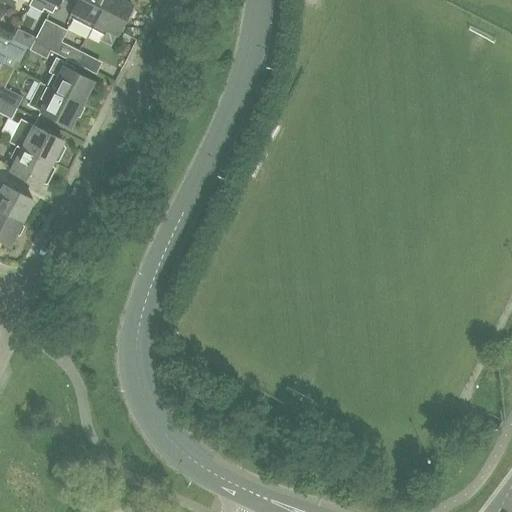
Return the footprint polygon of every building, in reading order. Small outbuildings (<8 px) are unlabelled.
[(58,0),(37,0),(45,4),(43,8),(52,13),(57,3),(58,0)] [(91,27),(104,0),(76,0),(69,16),(91,27)] [(110,46),(116,33),(125,17),(126,18),(130,16),(133,9),(132,6),(131,5),(131,3),(129,2),(128,0),(104,0),(91,27),(103,33),(100,40),(110,46)] [(44,47),(56,24),(45,18),(35,37),(33,41),(44,47)] [(44,47),(51,50),(55,52),(61,41),(67,29),(56,24),(44,47)] [(17,28),(12,40),(28,47),(30,48),(33,41),(35,37),(17,28)] [(12,40),(1,34),(0,33),(0,61),(12,68),(16,61),(20,63),(28,47),(12,40)] [(51,50),(44,47),(33,41),(30,48),(29,49),(47,58),(51,50)] [(61,41),(55,52),(77,63),(83,52),(61,41)] [(93,80),(72,70),(73,67),(55,57),(47,72),(51,74),(46,85),(81,103),(93,80)] [(0,85),(0,99),(17,108),(23,97),(0,85)] [(69,126),(81,103),(46,85),(39,97),(36,96),(31,106),(39,110),(69,126)] [(17,108),(0,99),(0,112),(12,119),(17,108)] [(64,147),(61,143),(62,140),(32,125),(20,119),(8,141),(15,145),(51,162),(52,160),(57,160),(64,147)] [(53,168),(50,164),(51,162),(15,145),(9,157),(14,160),(9,170),(39,185),(40,183),(45,182),(53,168)] [(0,211),(21,221),(32,199),(2,184),(0,187),(0,211)] [(0,239),(9,244),(21,221),(0,211),(0,239)]
